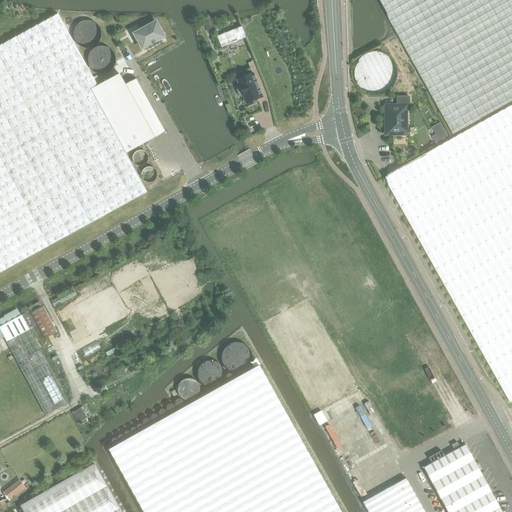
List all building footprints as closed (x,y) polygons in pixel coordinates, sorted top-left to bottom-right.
[(511,0),(378,0),(452,134),(511,100),(511,0)] [(0,46),(0,273),(22,261),(146,193),(126,154),(90,89),(97,86),(58,15),(22,34),(0,46)] [(104,35),(104,34),(103,31),(103,29),(101,27),(100,25),(98,23),(96,22),(94,21),(90,20),(87,20),(85,21),(81,24),(79,26),(77,28),(76,31),(76,34),(76,36),(77,39),(78,42),(80,44),(81,45),(84,47),(86,47),(89,48),(91,48),(94,47),(97,46),(99,44),(101,42),(102,40),(103,37),(104,35)] [(212,21),(204,24),(208,33),(215,30),(212,21)] [(156,22),(134,35),(142,50),(151,45),(156,43),(155,42),(164,38),(156,22)] [(217,36),(221,46),(245,37),(241,27),(217,36)] [(117,61),(117,58),(116,56),(115,54),(113,52),(111,50),(109,48),(106,48),(103,47),(101,48),(98,48),(96,50),(94,52),(93,53),(91,56),(90,58),(90,61),(90,64),(91,67),(93,69),(94,71),(97,73),(99,74),(102,74),(104,74),(109,73),(112,72),(113,70),(116,66),(117,64),(117,61)] [(240,93),(242,92),(245,100),(261,94),(252,69),(236,75),(239,83),(237,84),(236,86),(238,92),(240,93)] [(97,86),(90,89),(126,154),(144,143),(165,132),(147,99),(136,79),(125,85),(119,74),(97,86)] [(409,97),(397,97),(397,106),(385,107),(386,135),(400,135),(400,133),(406,133),(406,107),(409,107),(409,97)] [(511,106),(385,178),(510,402),(511,401),(511,106)] [(30,313),(44,340),(58,333),(43,306),(30,313)] [(0,338),(3,337),(23,374),(46,417),(68,405),(21,316),(17,309),(4,316),(4,317),(0,319),(0,338)] [(96,340),(81,349),(86,357),(101,349),(96,340)] [(114,348),(105,353),(108,357),(116,353),(114,348)] [(340,511),(259,366),(109,450),(143,511),(340,511)] [(84,405),(72,412),(78,423),(90,416),(84,405)] [(502,511),(465,445),(428,465),(424,468),(447,511),(502,511)] [(23,511),(120,511),(94,464),(20,506),(23,511)] [(424,511),(406,478),(361,503),(365,511),(424,511)] [(10,501),(25,488),(19,481),(3,493),(10,501)]
